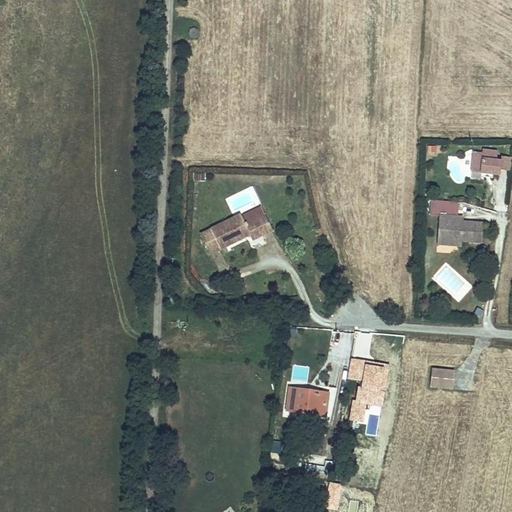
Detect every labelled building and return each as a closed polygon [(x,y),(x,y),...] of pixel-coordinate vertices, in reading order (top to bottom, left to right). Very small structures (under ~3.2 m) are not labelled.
[(196,29),(195,29),(194,29),(193,30),(192,30),(191,31),(190,32),(190,33),(190,35),(191,36),(191,37),(192,38),(193,38),(194,39),(195,39),(197,38),(198,38),(199,37),(199,36),(200,35),(200,34),(199,32),(199,31),(198,30),(197,30),(196,29)] [(474,154),(472,173),(483,174),(485,173),(489,173),(489,175),(493,175),(500,176),(501,170),(511,171),(511,159),(511,157),(502,157),(501,162),(497,161),(498,153),(482,151),(482,155),(474,154)] [(450,248),(462,249),(463,243),(483,244),(485,222),(464,220),(464,224),(457,224),(458,209),(441,207),(438,239),(450,240),(450,248)] [(464,220),(465,209),(458,209),(457,224),(464,224),(464,220)] [(242,215),(212,230),(223,250),(252,235),(255,241),(274,232),(265,215),(247,224),(242,215)] [(438,239),(437,247),(450,248),(450,240),(438,239)] [(455,373),(433,370),(431,387),(453,389),(455,373)] [(291,391),(288,410),(308,413),(312,393),(291,391)] [(312,393),(308,413),(325,415),(328,395),(312,393)] [(272,441),(271,453),(282,454),(283,441),(272,441)] [(330,483),(326,508),(337,510),(342,486),(330,483)] [(317,487),(316,497),(323,498),(325,488),(317,487)]
